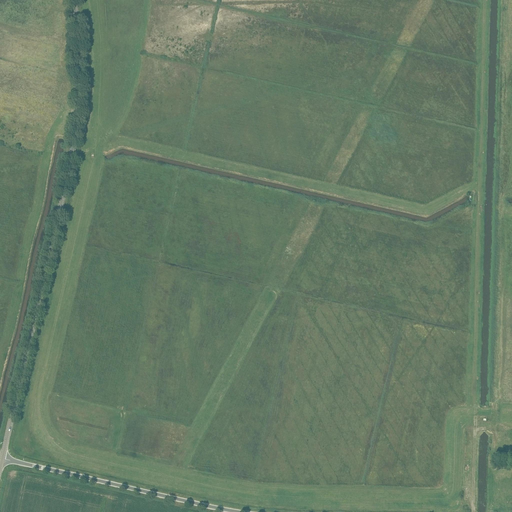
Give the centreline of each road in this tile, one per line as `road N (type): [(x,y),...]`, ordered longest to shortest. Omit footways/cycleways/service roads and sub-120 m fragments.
road 1 (tertiary): [(2,458),(71,156),(78,88),(73,0)]
road 2 (unclassified): [(241,511),(2,458)]
